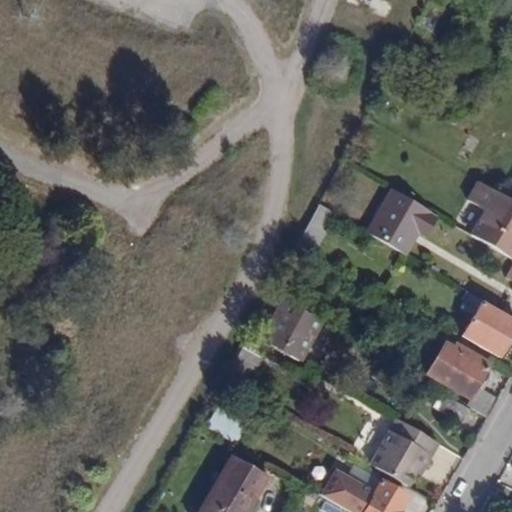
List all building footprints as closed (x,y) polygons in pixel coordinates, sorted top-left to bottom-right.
[(433,62),(424,57),(413,75),(423,80),(433,62)] [(511,257),(511,200),(479,181),(469,198),(486,209),(471,234),(511,257)] [(392,188),(366,232),(403,253),(416,232),(425,236),(434,219),(427,214),(430,210),(392,188)] [(332,212),(318,203),(294,248),(307,256),(332,212)] [(258,339),(297,361),(321,320),(283,297),(258,339)] [(511,322),(481,303),(463,333),(497,354),(511,328),(511,322)] [(261,352),(263,348),(247,339),(245,343),(261,352)] [(224,380),(241,390),(262,353),(261,352),(245,343),(224,380)] [(443,344),(427,372),(469,398),(465,404),(487,416),(498,397),(482,387),(485,382),(482,379),(486,371),(483,369),(487,364),(453,344),(450,348),(443,344)] [(459,420),(466,408),(446,397),(439,408),(459,420)] [(219,407),(208,427),(237,444),(249,424),(219,407)] [(396,418),(368,464),(405,486),(415,470),(419,471),(437,442),(396,418)] [(197,511),(244,511),(265,477),(230,456),(197,511)] [(405,495),(380,481),(373,493),(368,490),(359,504),(352,501),(354,497),(335,486),(330,496),(358,511),(400,511),(398,510),(405,495)]
